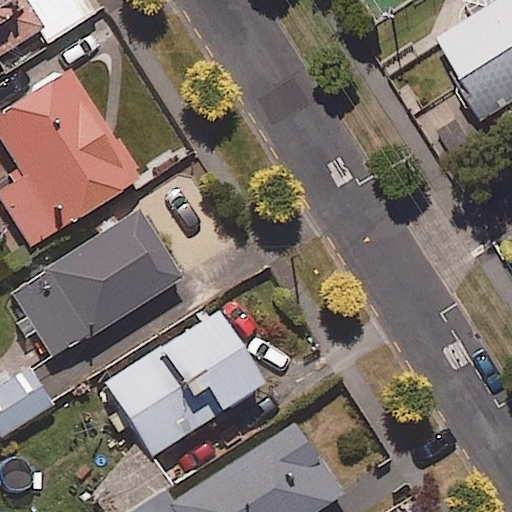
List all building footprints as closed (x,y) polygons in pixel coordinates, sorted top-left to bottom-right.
[(0,0),(0,24),(25,10),(18,0),(0,0)] [(95,13),(86,0),(38,0),(63,35),(95,13)] [(511,0),(482,0),(430,32),(474,103),(511,79),(511,0)] [(139,180),(70,72),(0,115),(0,139),(23,176),(0,190),(0,199),(31,248),(139,180)] [(183,278),(140,211),(11,292),(54,360),(183,278)] [(264,386),(218,314),(105,385),(150,458),(264,386)] [(0,438),(52,407),(29,368),(0,386),(0,438)] [(317,511),(342,496),(296,424),(173,504),(166,493),(137,511),(317,511)]
